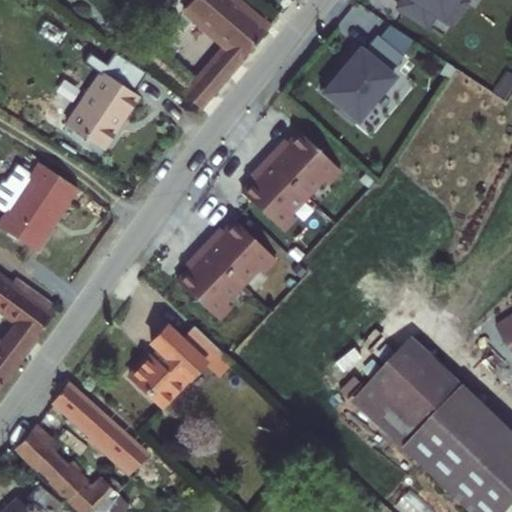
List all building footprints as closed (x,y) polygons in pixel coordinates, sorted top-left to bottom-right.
[(245,0),(180,0),(214,30),(186,64),(204,80),(261,14),(245,0)] [(404,0),(423,12),(431,0),(433,0),(448,10),(455,0),(404,0)] [(380,8),(370,20),(396,42),(408,26),(380,8)] [(333,56),(330,54),(313,75),(333,92),(330,95),(347,109),(387,62),(382,57),(396,42),(370,20),(357,36),(353,33),(333,56)] [(98,50),(65,105),(102,129),(135,74),(98,50)] [(167,51),(156,66),(194,92),(204,80),(186,64),(167,51)] [(272,129),(262,140),(300,176),(316,160),(322,165),(335,151),(294,113),(283,125),(275,132),(272,129)] [(279,121),(272,129),(275,132),(283,125),(279,121)] [(300,176),(262,140),(251,152),(254,154),(247,162),(236,174),(277,212),(290,199),(284,194),(300,176)] [(0,185),(7,191),(0,201),(0,205),(35,233),(54,207),(49,203),(65,182),(70,184),(79,171),(43,144),(36,153),(25,145),(21,146),(9,162),(4,163),(0,167),(0,185)] [(254,154),(251,152),(244,159),(247,162),(254,154)] [(70,184),(65,182),(49,203),(54,207),(70,184)] [(208,218),(197,229),(236,266),(252,248),(257,253),(270,240),(229,202),(218,213),(211,221),(208,218)] [(215,210),(208,218),(211,221),(218,213),(215,210)] [(236,266),(197,229),(187,240),(190,243),(183,251),(172,263),(212,301),(225,288),(220,283),(236,266)] [(190,243),(187,240),(179,248),(183,251),(190,243)] [(0,259),(0,360),(51,296),(46,292),(51,285),(13,258),(8,265),(0,259)] [(226,342),(189,307),(176,321),(161,307),(146,323),(155,332),(149,341),(144,336),(125,357),(157,387),(198,343),(213,357),(226,342)] [(511,319),(498,328),(511,352),(511,319)] [(510,511),(511,510),(511,436),(415,346),(361,404),(476,511),(510,511)] [(154,446),(65,365),(49,385),(118,448),(103,464),(97,459),(89,467),(48,428),(53,423),(35,406),(13,430),(78,492),(77,495),(78,496),(94,511),(105,500),(100,497),(118,479),(116,477),(132,460),(137,465),(154,446)] [(0,511),(24,511),(38,499),(13,474),(0,487),(0,511)]
